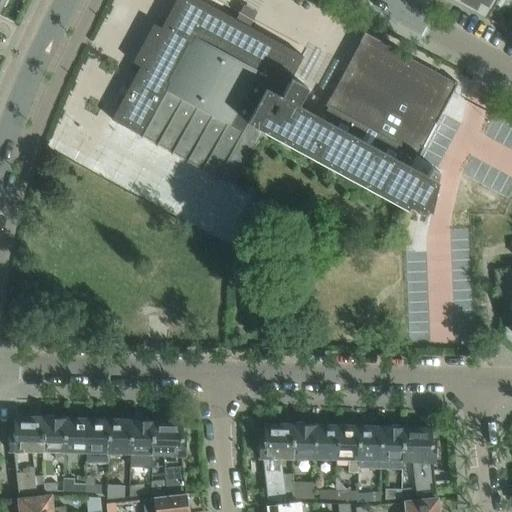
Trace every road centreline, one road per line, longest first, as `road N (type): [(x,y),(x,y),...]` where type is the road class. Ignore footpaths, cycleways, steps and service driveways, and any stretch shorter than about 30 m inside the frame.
road 1 (residential): [(214,374),(478,381)]
road 2 (residential): [(0,367),(214,374)]
road 3 (tertiary): [(0,156),(65,0)]
road 4 (residential): [(227,511),(214,374)]
road 5 (residential): [(488,511),(478,381)]
road 6 (residential): [(511,72),(403,12)]
